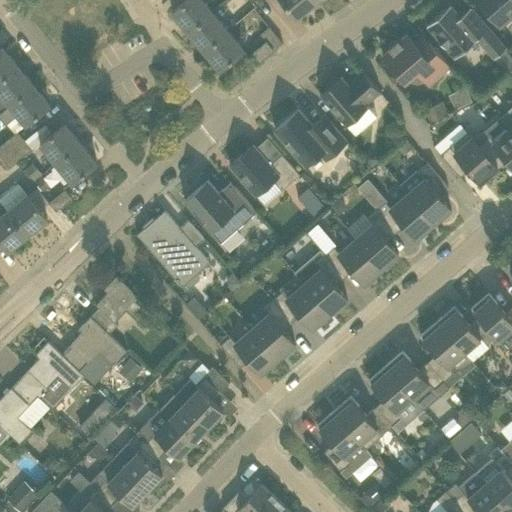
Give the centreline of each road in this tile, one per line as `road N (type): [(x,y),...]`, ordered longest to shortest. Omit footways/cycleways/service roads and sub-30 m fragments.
road 1 (residential): [(0,324),(224,119),(389,0)]
road 2 (residential): [(252,440),(511,215)]
